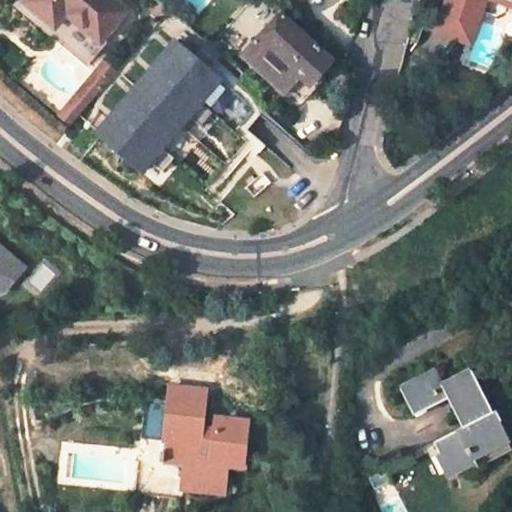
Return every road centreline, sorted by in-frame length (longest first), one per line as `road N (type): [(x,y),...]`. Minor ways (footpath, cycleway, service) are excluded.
road 1 (tertiary): [(346,227),(275,254),(216,255),(147,236),(49,178),(0,135)]
road 2 (unclassified): [(395,0),(348,180),(346,227)]
road 3 (tertiary): [(511,108),(346,227)]
